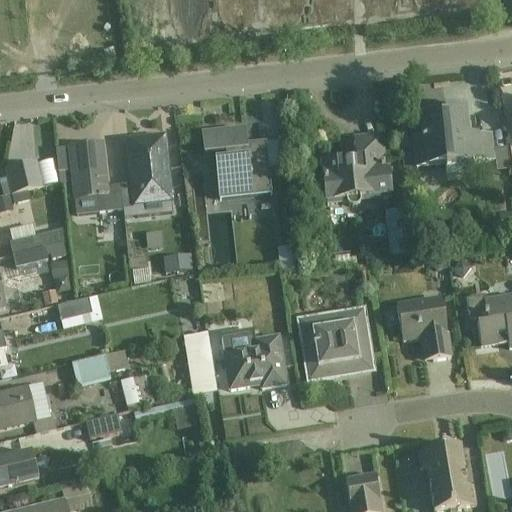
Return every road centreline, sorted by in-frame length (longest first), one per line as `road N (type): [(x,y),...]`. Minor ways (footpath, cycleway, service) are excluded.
road 1 (residential): [(0,102),(511,37)]
road 2 (residential): [(511,409),(455,406),(362,424)]
